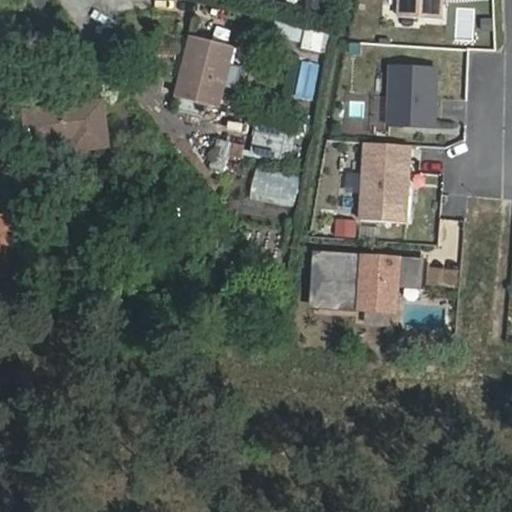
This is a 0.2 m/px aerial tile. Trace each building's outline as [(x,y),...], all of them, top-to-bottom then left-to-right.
[(329,0),(308,0),(305,8),(325,16),(332,1),(329,0)] [(442,20),(443,0),(401,0),(400,17),(442,20)] [(176,111),(215,120),(231,49),(192,39),(176,111)] [(435,128),(438,69),(391,67),(388,126),(435,128)] [(26,111),(69,106),(68,92),(25,97),(26,111)] [(104,102),(69,106),(26,111),(30,148),(73,143),(74,151),(108,148),(104,102)] [(260,130),(260,141),(278,141),(278,159),(295,159),(295,130),(260,130)] [(227,171),(234,143),(220,139),(213,168),(227,171)] [(73,143),(30,148),(31,160),(74,156),(74,151),(73,143)] [(406,223),(410,146),(366,143),(361,221),(406,223)] [(256,168),(252,195),(297,201),(301,174),(256,168)] [(14,233),(0,234),(0,269),(19,268),(14,233)]
